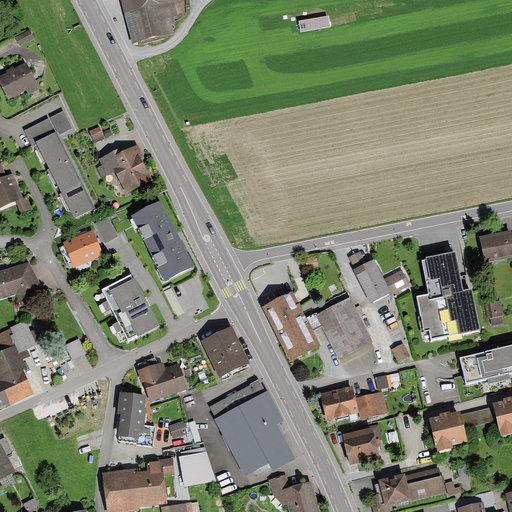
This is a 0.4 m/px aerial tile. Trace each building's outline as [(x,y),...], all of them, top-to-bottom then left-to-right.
[(119,0),(131,44),(175,33),(173,26),(176,25),(175,17),(178,16),(174,0),(119,0)] [(30,30),(16,37),(20,45),(34,38),(30,30)] [(7,73),(0,76),(0,84),(9,100),(26,91),(28,94),(40,88),(26,62),(14,69),(13,67),(6,71),(7,73)] [(63,112),(51,118),(59,134),(71,128),(63,112)] [(56,134),(48,119),(24,131),(32,147),(36,144),(56,134)] [(100,127),(90,131),(94,143),(105,138),(100,127)] [(110,129),(103,132),(106,138),(112,135),(110,129)] [(94,208),(56,134),(36,144),(75,218),(94,208)] [(103,165),(97,168),(102,179),(116,172),(126,193),(153,179),(135,145),(122,152),(120,149),(99,159),(103,165)] [(7,177),(0,179),(0,207),(16,201),(23,197),(13,174),(7,177)] [(23,197),(16,201),(21,214),(33,209),(27,196),(23,197)] [(163,202),(133,216),(164,283),(194,268),(163,202)] [(108,217),(96,224),(106,243),(118,237),(108,217)] [(103,254),(93,231),(62,244),(73,268),(103,254)] [(511,231),(480,237),(486,261),(511,256),(511,236),(511,234),(511,231)] [(349,258),(355,269),(366,263),(360,252),(349,258)] [(454,254),(422,260),(429,294),(415,297),(422,332),(429,331),(431,342),(480,332),(471,290),(462,292),(454,254)] [(317,256),(306,259),(308,269),(318,266),(317,256)] [(355,269),(353,270),(371,304),(389,294),(392,293),(385,280),(374,259),(366,263),(355,269)] [(29,262),(0,271),(0,299),(16,294),(21,305),(46,295),(29,262)] [(402,270),(385,280),(392,293),(389,294),(390,296),(410,286),(402,270)] [(132,281),(130,277),(101,292),(128,343),(159,326),(135,279),(132,281)] [(292,291),(262,306),(290,361),(321,346),(292,291)] [(350,298),(317,315),(340,358),(373,341),(350,298)] [(503,315),(500,301),(485,304),(488,319),(491,318),(493,325),(503,323),(502,315),(503,315)] [(0,409),(34,394),(24,370),(28,369),(24,360),(32,356),(29,350),(38,345),(27,321),(10,328),(11,330),(0,335),(0,409)] [(232,326),(202,340),(220,377),(249,363),(232,326)] [(404,344),(392,350),(398,362),(410,356),(404,344)] [(511,347),(461,360),(467,385),(511,374),(511,347)] [(138,370),(144,387),(146,386),(151,400),(187,388),(178,363),(166,367),(164,361),(138,370)] [(387,376),(375,378),(378,390),(389,387),(387,376)] [(210,407),(216,418),(265,392),(258,381),(210,407)] [(353,385),(320,394),(327,420),(360,412),(356,397),(353,385)] [(216,418),(214,420),(245,478),(270,464),(273,471),(296,460),(277,425),(284,421),(268,391),(265,392),(216,418)] [(382,391),(356,397),(360,412),(361,420),(388,413),(382,391)] [(118,413),(121,414),(118,435),(119,436),(119,441),(136,443),(136,445),(153,447),(156,426),(143,425),(145,409),(144,409),(146,395),(120,392),(118,413)] [(504,400),(493,403),(494,407),(497,420),(501,436),(511,433),(511,396),(504,398),(504,400)] [(494,407),(461,415),(464,429),(497,420),(494,407)] [(440,416),(430,419),(438,450),(453,447),(452,445),(467,442),(464,429),(461,415),(460,412),(451,414),(450,411),(440,414),(440,416)] [(183,421),(170,426),(174,438),(187,433),(183,421)] [(371,429),(344,435),(350,464),(380,458),(378,447),(381,446),(380,441),(383,441),(380,424),(370,426),(371,429)] [(5,438),(0,440),(0,443),(7,456),(12,453),(5,438)] [(0,479),(16,471),(7,456),(0,443),(0,479)] [(204,448),(181,452),(182,456),(180,457),(185,487),(216,480),(204,448)] [(135,469),(104,472),(107,511),(119,511),(139,510),(138,506),(167,503),(164,476),(175,475),(173,458),(157,459),(158,462),(148,463),(148,471),(135,472),(135,469)] [(466,464),(457,466),(460,478),(469,476),(466,464)] [(439,469),(406,476),(411,500),(444,492),(439,469)] [(405,473),(378,479),(379,484),(375,485),(377,495),(371,497),(374,511),(389,511),(391,511),(389,505),(411,500),(406,476),(405,473)] [(287,475),(269,480),(274,495),(284,506),(287,505),(289,511),(320,511),(311,481),(290,487),(287,475)] [(454,481),(445,484),(448,496),(462,492),(461,487),(456,488),(454,481)] [(34,499),(24,504),(27,511),(29,511),(36,509),(35,507),(38,505),(34,499)] [(485,511),(483,502),(457,508),(458,511),(485,511)] [(192,511),(191,503),(162,508),(162,511),(192,511)]
